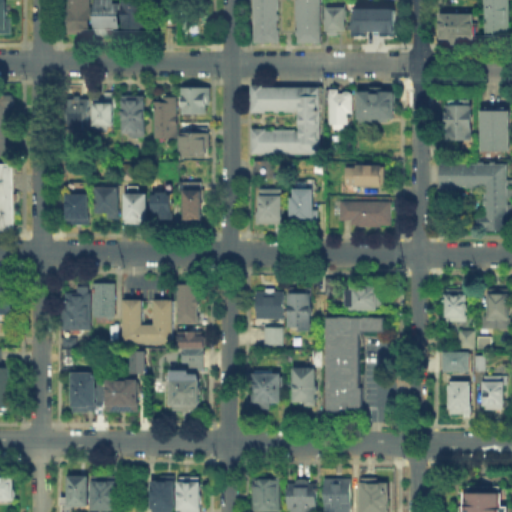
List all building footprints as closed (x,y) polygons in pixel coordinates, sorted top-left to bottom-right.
[(0,31),(0,0),(10,0),(10,31),(0,31)] [(93,0),(93,36),(70,35),(70,0),(93,0)] [(116,0),(116,6),(122,6),(122,31),(100,31),(100,0),(116,0)] [(321,0),(321,43),(299,43),(299,0),(281,0),(281,44),(256,44),(256,0),(321,0)] [(511,0),(511,36),(488,36),(488,0),(511,0)] [(127,4),(147,4),(147,29),(127,29),(127,4)] [(394,7),(353,7),(353,35),(365,35),(365,30),(381,31),(381,35),(394,35),(394,7)] [(329,34),(329,9),(347,9),(347,34),(329,34)] [(444,17),(474,18),(474,41),(464,41),(464,43),(444,43),(444,17)] [(321,113),(321,154),(255,154),(255,130),(302,130),(302,113),(254,113),(254,88),(321,88),(321,113)] [(185,91),(209,91),(209,115),(185,115),(185,91)] [(332,127),(332,92),(353,92),(353,127),(332,127)] [(361,122),(361,94),(397,94),(396,122),(361,122)] [(5,108),(5,145),(6,145),(6,158),(0,158),(0,96),(15,96),(15,108),(5,108)] [(126,98),(147,98),(147,139),(126,139),(126,98)] [(91,100),(91,130),(69,130),(69,100),(91,100)] [(156,101),(180,101),(179,141),(156,141),(156,101)] [(113,102),(113,132),(98,132),(98,102),(113,102)] [(449,139),(449,106),(475,106),(475,139),(449,139)] [(484,150),(484,111),(510,111),(510,150),(484,150)] [(184,154),(184,136),(208,136),(208,155),(184,154)] [(82,163),(82,172),(68,172),(68,163),(82,163)] [(256,176),(256,163),(274,163),(274,177),(256,176)] [(0,232),(0,165),(16,165),(16,232),(0,232)] [(509,186),(508,233),(477,233),(477,217),(489,217),(489,186),(457,186),(457,195),(444,195),(444,166),(509,166),(509,186)] [(136,167),(136,180),(121,180),(122,167),(136,167)] [(348,185),(348,168),(386,168),(386,186),(348,185)] [(202,182),(202,191),(203,191),(203,223),(186,223),(186,191),(179,191),(180,182),(202,182)] [(99,213),(99,189),(120,189),(120,213),(99,213)] [(258,212),(264,213),(264,190),(284,191),(284,227),(258,227),(258,212)] [(295,195),(317,195),(317,226),(295,226),(295,195)] [(173,196),(173,219),(157,219),(157,196),(173,196)] [(70,223),(70,197),(90,197),(90,223),(70,223)] [(130,197),(148,197),(148,225),(130,224),(130,197)] [(343,203),(394,204),(393,226),(343,226),(343,203)] [(330,293),(330,277),(340,277),(340,293),(330,293)] [(96,320),(96,286),(118,286),(117,320),(96,320)] [(0,317),(0,287),(18,287),(18,317),(0,317)] [(91,330),(67,330),(67,296),(80,296),(80,288),(92,288),(91,330)] [(201,288),(201,326),(181,326),(182,288),(201,288)] [(349,310),(349,288),(383,288),(383,311),(349,310)] [(467,291),(467,322),(449,322),(449,291),(467,291)] [(487,318),(492,318),(492,291),(511,291),(511,330),(487,330),(487,318)] [(286,292),(286,320),(261,320),(261,292),(286,292)] [(294,295),(314,295),(314,328),(294,328),(294,295)] [(128,303),(146,303),(146,323),(158,323),(158,303),(175,303),(175,344),(128,344),(128,303)] [(363,410),(328,410),(329,319),(388,319),(388,333),(363,333),(363,410)] [(458,346),(458,328),(474,328),(474,347),(458,346)] [(203,346),(182,346),(178,346),(178,329),(203,329),(203,346)] [(286,330),(286,346),(269,346),(269,330),(286,330)] [(112,345),(112,333),(122,333),(122,345),(112,345)] [(63,335),(63,345),(76,345),(76,335),(63,335)] [(490,335),(490,347),(477,347),(477,335),(490,335)] [(203,346),(203,368),(182,368),(182,346),(203,346)] [(131,372),(145,372),(144,350),(130,350),(131,372)] [(150,350),(150,367),(139,367),(139,350),(150,350)] [(469,350),(469,370),(443,370),(443,350),(469,350)] [(485,354),(485,369),(475,369),(475,354),(485,354)] [(0,408),(0,369),(10,369),(10,408),(0,408)] [(198,409),(171,409),(171,369),(198,369),(198,409)] [(298,402),(298,371),(320,371),(320,402),(298,402)] [(256,404),(257,374),(285,374),(285,404),(256,404)] [(103,375),(103,403),(96,403),(96,413),(75,413),(75,375),(103,375)] [(508,376),(508,412),(489,412),(489,376),(508,376)] [(110,382),(140,382),(140,413),(110,413),(110,382)] [(474,385),(474,415),(454,415),(454,385),(474,385)] [(0,471),(15,471),(15,501),(0,501),(0,471)] [(70,507),(70,477),(90,477),(90,508),(70,507)] [(97,508),(97,478),(120,478),(120,509),(97,508)] [(257,511),(257,480),(283,480),(283,511),(257,511)] [(382,480),(382,486),(391,486),(391,511),(366,511),(366,480),(382,480)] [(156,511),(156,481),(176,481),(176,511),(156,511)] [(182,511),(183,481),(202,481),(202,511),(182,511)] [(355,481),(354,511),(329,511),(329,481),(355,481)] [(293,511),(293,484),(319,484),(319,511),(293,511)] [(468,511),(468,497),(505,498),(505,511),(468,511)]
